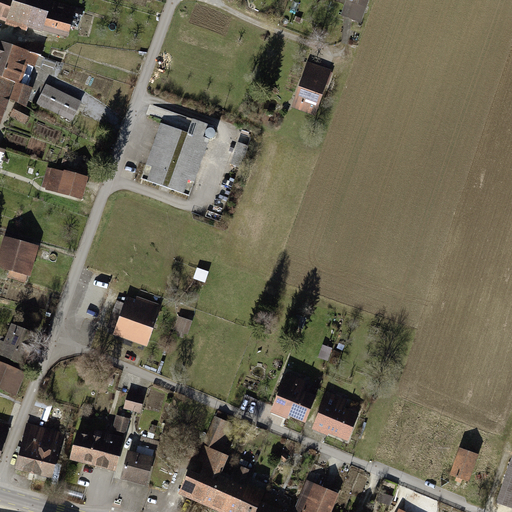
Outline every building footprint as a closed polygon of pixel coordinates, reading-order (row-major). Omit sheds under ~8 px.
[(0,0),(0,23),(20,31),(22,27),(64,40),(73,14),(80,17),(83,10),(55,0),(0,0)] [(361,22),(367,0),(338,0),(348,3),(343,16),(361,22)] [(21,50),(0,43),(0,119),(6,103),(23,109),(29,91),(16,86),(24,66),(34,68),(42,46),(25,40),(21,50)] [(329,70),(304,62),(288,108),(313,117),(329,70)] [(81,100),(45,84),(35,106),(72,122),(81,100)] [(15,108),(11,115),(26,122),(29,114),(15,108)] [(182,132),(158,124),(138,180),(187,197),(212,127),(187,119),(182,132)] [(85,180),(47,168),(40,189),(78,202),(85,180)] [(34,246),(0,238),(0,274),(24,281),(34,246)] [(115,279),(95,272),(80,316),(101,323),(115,279)] [(132,301),(123,298),(111,334),(144,344),(157,304),(135,297),(132,301)] [(192,321),(178,316),(173,330),(187,335),(192,321)] [(34,335),(7,324),(0,339),(0,356),(22,365),(34,335)] [(23,373),(0,364),(0,392),(14,398),(23,373)] [(303,381),(284,373),(268,411),(301,425),(313,397),(299,391),(303,381)] [(361,405),(324,391),(308,429),(346,443),(361,405)] [(145,397),(127,393),(123,410),(142,414),(145,397)] [(129,420),(115,416),(111,434),(124,437),(129,420)] [(0,450),(9,423),(0,420),(0,450)] [(61,434),(29,423),(14,468),(46,479),(61,434)] [(124,439),(77,427),(68,461),(115,472),(124,439)] [(142,435),(140,446),(156,450),(159,439),(142,435)] [(156,454),(130,447),(121,478),(147,485),(156,454)] [(477,455),(457,448),(447,476),(467,483),(477,455)] [(329,511),(336,495),(309,483),(292,511),(289,511),(262,499),(266,492),(245,481),(249,471),(235,463),(230,474),(220,471),(224,457),(206,450),(183,499),(212,511),(329,511)] [(511,511),(511,452),(494,503),(511,509),(511,510),(511,511)]
